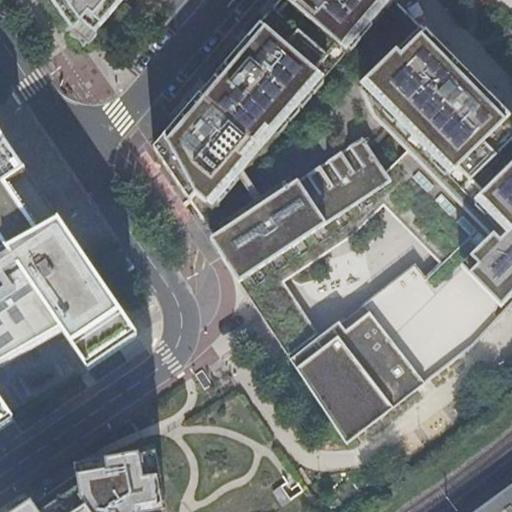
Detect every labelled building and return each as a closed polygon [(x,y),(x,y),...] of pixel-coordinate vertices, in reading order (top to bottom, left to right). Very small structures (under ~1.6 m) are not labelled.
[(54,0),(76,31),(87,18),(97,32),(124,0),(54,0)] [(293,0),(350,45),(386,0),(293,0)] [(87,18),(76,31),(86,45),(97,32),(87,18)] [(445,167),(508,110),(423,25),(402,47),(395,40),(362,75),(420,140),(445,167)] [(211,208),(323,85),(254,26),(151,143),(188,199),(194,194),(211,208)] [(90,370),(141,335),(62,218),(42,232),(9,184),(29,170),(0,126),(0,431),(17,420),(0,394),(0,366),(64,331),(90,370)] [(204,232),(239,280),(392,180),(385,170),(363,139),(204,232)] [(239,280),(289,356),(318,335),(282,280),(351,236),(383,205),(440,263),(450,252),(460,262),(472,250),(493,228),(466,207),(409,151),(385,170),(392,180),(239,280)] [(511,302),(511,158),(476,196),(508,226),(500,234),(493,228),(472,250),(460,262),(506,309),(511,302)] [(471,347),(506,309),(460,262),(450,252),(440,263),(424,278),(413,265),(318,335),(289,356),(351,440),(471,347)] [(152,452),(144,454),(154,505),(162,504),(152,452)] [(31,508),(28,503),(14,511),(131,511),(131,509),(141,508),(154,505),(144,454),(71,467),(73,480),(43,500),(31,508)] [(270,488),(282,506),(303,491),(291,474),(270,488)] [(511,511),(511,484),(473,511),(511,511)]
